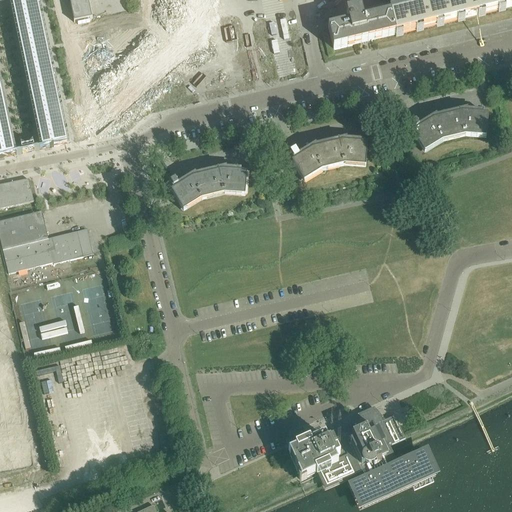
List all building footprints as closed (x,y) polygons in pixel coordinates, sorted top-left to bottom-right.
[(36,0),(11,0),(43,150),(67,145),(36,0)] [(511,0),(452,0),(390,15),(395,36),(511,8),(511,0)] [(333,51),(361,45),(395,36),(390,15),(363,21),(361,12),(347,15),(349,25),(328,30),(333,51)] [(0,86),(0,159),(14,156),(0,86)] [(421,132),(416,123),(410,127),(425,153),(442,143),(465,137),(484,138),(485,119),(463,118),(434,125),(421,132)] [(302,161),(296,152),(290,156),(305,181),(321,171),(344,165),(364,167),(365,148),(343,146),(315,153),(302,161)] [(181,190),(175,181),(169,185),(184,211),(201,201),(225,195),(243,196),(245,177),(223,175),(194,182),(181,190)] [(29,181),(10,185),(0,186),(0,210),(33,204),(29,181)] [(48,241),(41,214),(0,223),(0,240),(8,275),(53,265),(53,266),(83,259),(77,233),(48,241)] [(0,430),(25,426),(13,352),(0,354),(0,430)] [(289,454),(302,482),(318,474),(326,490),(353,478),(357,487),(365,507),(430,477),(422,458),(399,469),(389,446),(391,445),(392,447),(405,441),(395,418),(388,421),(366,431),(361,420),(321,439),(322,440),(311,445),(310,442),(295,449),(297,451),(289,454)] [(29,437),(0,442),(0,473),(35,467),(29,437)] [(183,511),(179,503),(174,505),(177,511),(183,511)]
